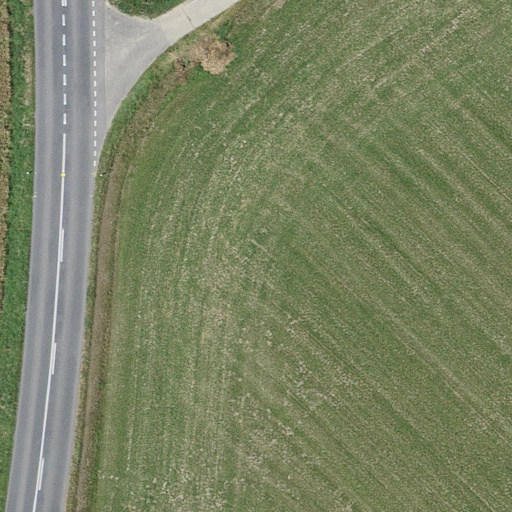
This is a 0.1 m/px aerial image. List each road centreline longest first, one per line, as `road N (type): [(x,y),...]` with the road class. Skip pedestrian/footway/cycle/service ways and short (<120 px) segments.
road 1 (tertiary): [(64,0),(63,214),(33,511)]
road 2 (track): [(67,73),(129,52),(213,0)]
